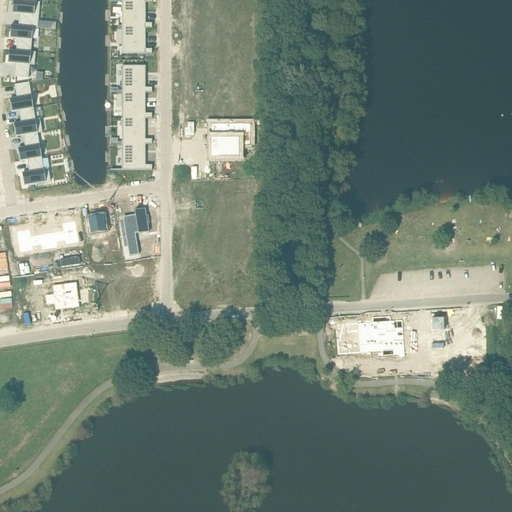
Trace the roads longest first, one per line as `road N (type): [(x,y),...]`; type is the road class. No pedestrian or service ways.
road 1 (unclassified): [(511,296),(166,317)]
road 2 (residential): [(165,186),(165,0)]
road 3 (unclassified): [(166,317),(0,341)]
road 4 (residential): [(13,212),(165,186)]
road 5 (residential): [(166,317),(165,186)]
